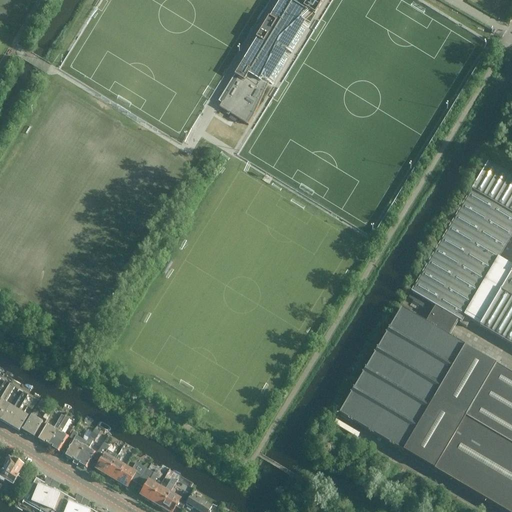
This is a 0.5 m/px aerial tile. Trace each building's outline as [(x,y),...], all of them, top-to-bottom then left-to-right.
[(222,102),(219,108),(248,126),(254,117),(265,85),(267,82),(273,85),(290,57),(282,53),(284,49),(292,54),(307,29),(302,25),(305,20),(306,20),(313,14),(314,15),(323,0),(280,0),(219,101),(222,102)] [(499,511),(511,511),(511,374),(466,346),(449,336),(459,319),(461,321),(460,323),(466,327),(471,320),(511,344),(511,177),(488,163),(472,190),(473,191),(414,291),(412,291),(409,298),(426,308),(429,303),(435,307),(425,325),(401,310),(340,414),(499,511)] [(0,401),(10,385),(6,383),(0,391),(0,401)] [(0,421),(10,405),(5,403),(14,388),(10,385),(0,401),(0,421)] [(10,405),(0,421),(9,427),(28,396),(22,393),(13,407),(10,405)] [(31,409),(36,401),(28,396),(9,427),(19,433),(28,416),(23,413),(27,407),(31,409)] [(43,423),(31,416),(22,431),(23,431),(23,433),(26,435),(28,434),(34,438),(43,423)] [(45,444),(48,446),(65,417),(61,416),(54,429),(49,427),(48,428),(47,427),(39,440),(40,441),(40,443),(43,444),(45,444)] [(65,436),(61,434),(69,420),(65,417),(48,446),(51,448),(52,450),(54,451),(56,451),(57,451),(62,443),(66,438),(64,437),(65,436)] [(99,435),(99,434),(94,430),(87,443),(76,462),(85,468),(89,460),(90,461),(91,459),(90,459),(93,454),(91,453),(92,452),(88,450),(94,440),(95,441),(99,435)] [(66,456),(76,462),(87,443),(76,436),(74,440),(75,441),(71,448),(70,447),(69,449),(70,449),(66,456)] [(110,448),(104,444),(95,459),(100,462),(95,470),(106,476),(115,461),(114,460),(105,455),(110,448)] [(116,482),(125,467),(120,464),(127,452),(121,449),(114,460),(115,461),(106,476),(116,482)] [(0,489),(2,486),(0,484),(0,481),(3,483),(4,481),(12,485),(16,478),(20,481),(26,471),(20,467),(21,466),(13,462),(13,463),(8,460),(1,472),(0,471),(0,489)] [(125,467),(116,482),(127,489),(132,481),(138,484),(147,470),(140,466),(136,473),(125,467)] [(158,476),(148,471),(147,470),(138,484),(144,488),(140,496),(151,503),(160,487),(154,484),(158,476)] [(31,483),(26,479),(20,489),(25,493),(31,483)] [(43,484),(35,479),(22,501),(39,510),(48,490),(41,488),(43,484)] [(172,480),(168,486),(173,489),(177,482),(172,480)] [(160,487),(151,503),(161,509),(170,494),(160,487)] [(55,491),(54,493),(48,490),(39,510),(42,511),(58,511),(65,496),(55,490),(55,491)] [(185,492),(182,497),(180,499),(170,494),(161,509),(166,511),(173,511),(176,507),(181,510),(190,495),(185,492)] [(193,508),(199,511),(208,511),(211,507),(192,495),(185,506),(187,507),(186,508),(191,510),(191,509),(192,510),(193,508)] [(76,511),(78,508),(72,505),(74,502),(74,501),(65,496),(58,511),(76,511)]
